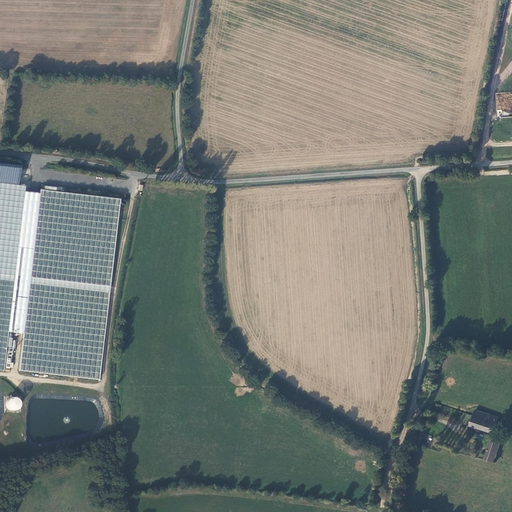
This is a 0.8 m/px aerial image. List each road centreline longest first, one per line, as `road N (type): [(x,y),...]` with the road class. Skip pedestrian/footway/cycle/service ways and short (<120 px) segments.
road 1 (track): [(0,373),(103,383),(132,195)]
road 2 (unclassified): [(417,169),(428,332),(410,410)]
road 3 (unclassified): [(417,169),(182,180)]
road 4 (unclassified): [(182,180),(0,151)]
road 5 (unclassified): [(193,0),(178,93),(182,180)]
